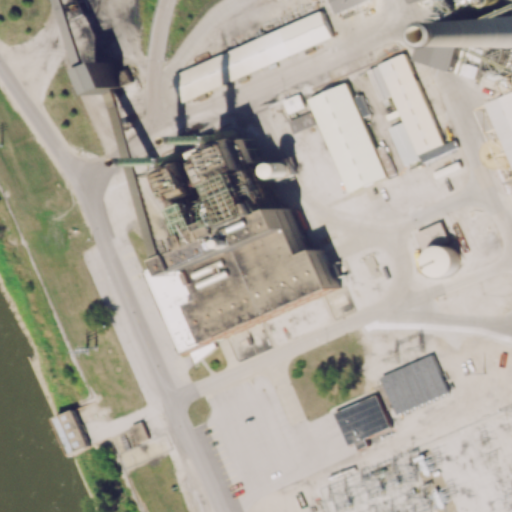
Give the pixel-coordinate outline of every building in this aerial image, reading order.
[(330,0),(337,14),(368,0),(330,0)] [(511,29),(467,16),(458,0),(457,0),(457,3),(446,8),(456,29),(454,39),(457,47),(454,58),(488,68),(493,79),(508,83),(511,69),(511,61),(507,52),(499,50),(502,36),(511,31),(511,29)] [(511,0),(511,61),(509,61),(502,62),(496,52),(498,42),(475,28),(451,1),(450,0),(511,0)] [(172,71),(182,98),(334,41),(325,14),(172,71)] [(103,94),(122,86),(111,61),(93,68),(103,94)] [(311,98),(348,193),(387,178),(350,82),(311,98)] [(217,147),(237,205),(257,198),(256,194),(266,190),(248,137),(217,147)] [(341,289),(324,248),(311,254),(292,209),(274,217),(270,222),(259,227),(257,235),(249,248),(257,268),(257,273),(244,272),(240,273),(230,272),(226,276),(219,279),(212,280),(205,284),(193,254),(154,270),(192,360),(216,351),(217,340),(341,289)] [(416,232),(424,252),(426,251),(436,278),(461,269),(451,243),(450,243),(442,222),(416,232)] [(397,414),(449,393),(434,354),(382,376),(397,414)] [(392,428),(379,395),(336,412),(350,446),(357,443),(360,449),(370,445),(367,438),(392,428)]
